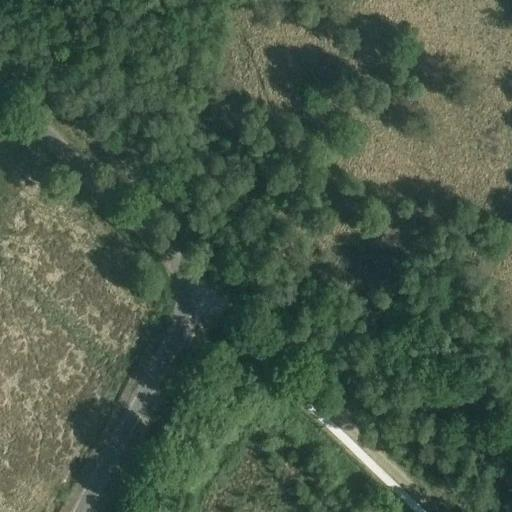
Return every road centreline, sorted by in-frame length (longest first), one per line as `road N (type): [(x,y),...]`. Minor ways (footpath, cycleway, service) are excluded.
road 1 (unclassified): [(79,511),(176,333),(190,288),(170,256),(0,91)]
road 2 (track): [(436,511),(242,326)]
